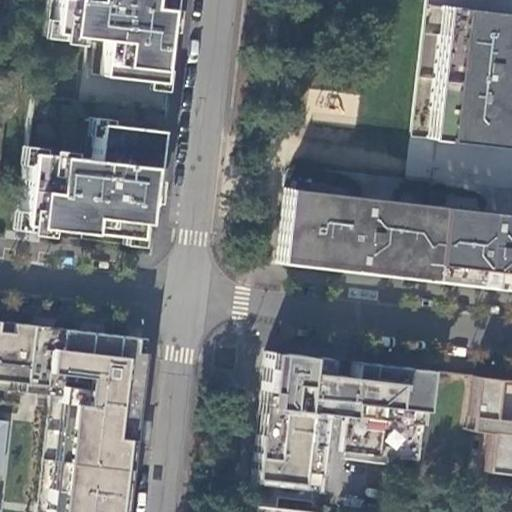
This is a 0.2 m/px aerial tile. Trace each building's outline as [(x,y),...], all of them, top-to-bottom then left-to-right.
[(52,0),(49,32),(103,38),(98,75),(160,82),(169,0),(52,0)] [(511,62),(511,12),(441,4),(426,137),(502,146),(511,62)] [(0,151),(3,123),(17,105),(18,103),(22,72),(21,69),(19,68),(0,65),(0,151)] [(88,159),(24,151),(16,223),(133,237),(137,202),(146,203),(154,129),(92,122),(88,159)] [(236,184),(237,166),(230,166),(228,183),(236,184)] [(511,213),(283,187),(275,262),(511,289),(511,213)] [(39,325),(0,320),(0,378),(4,379),(3,389),(20,391),(21,382),(32,383),(41,384),(42,370),(88,376),(87,388),(59,384),(57,401),(66,402),(56,486),(47,484),(44,511),(118,511),(120,499),(112,498),(119,438),(127,439),(137,351),(128,350),(130,335),(39,325)] [(257,350),(240,502),(269,506),(271,496),(304,500),(315,411),(339,414),(334,450),(410,459),(421,368),(345,360),(343,375),(319,372),(321,357),(257,350)] [(511,511),(511,379),(465,374),(458,428),(478,431),(472,486),(511,490),(511,511)] [(150,440),(151,422),(144,422),(142,440),(150,440)] [(301,511),(301,510),(241,503),(239,511),(301,511)]
